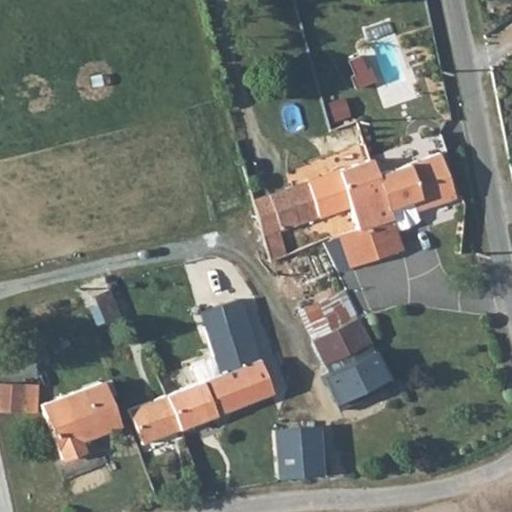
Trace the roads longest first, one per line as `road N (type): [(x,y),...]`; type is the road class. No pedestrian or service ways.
road 1 (track): [(0,302),(189,254),(237,258),(364,501)]
road 2 (unclassified): [(453,0),(485,180),(511,275)]
road 3 (unclassified): [(511,470),(432,493),(249,511)]
